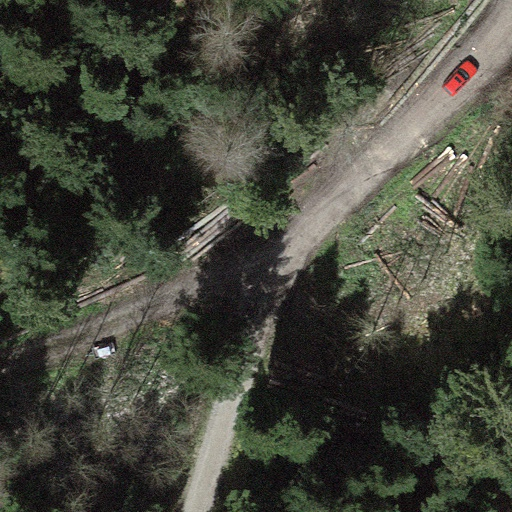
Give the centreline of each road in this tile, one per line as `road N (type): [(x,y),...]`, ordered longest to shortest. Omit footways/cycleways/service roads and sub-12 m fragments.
road 1 (track): [(205,511),(289,253),(511,41)]
road 2 (track): [(289,253),(89,333),(0,356)]
